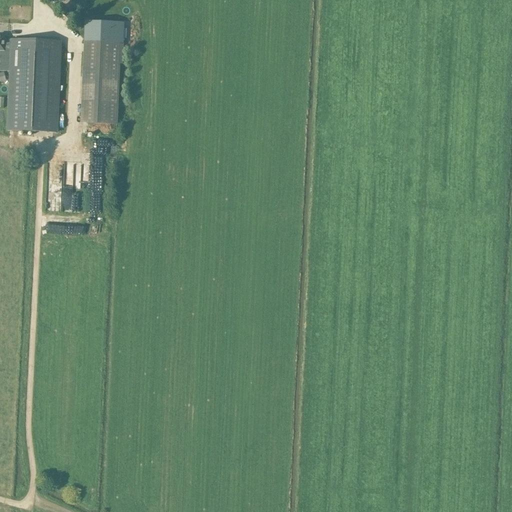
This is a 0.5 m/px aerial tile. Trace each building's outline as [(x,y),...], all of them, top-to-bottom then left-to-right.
[(90,37),(90,43),(120,44),(121,24),(91,23),(90,37)] [(0,70),(11,71),(9,123),(8,131),(9,131),(56,133),(60,42),(12,40),(12,41),(4,40),(4,37),(0,37),(0,70)] [(90,51),(89,54),(120,55),(120,52),(120,44),(90,43),(90,51)] [(87,99),(86,123),(117,125),(118,100),(87,99)] [(101,213),(102,167),(90,167),(89,213),(101,213)]
